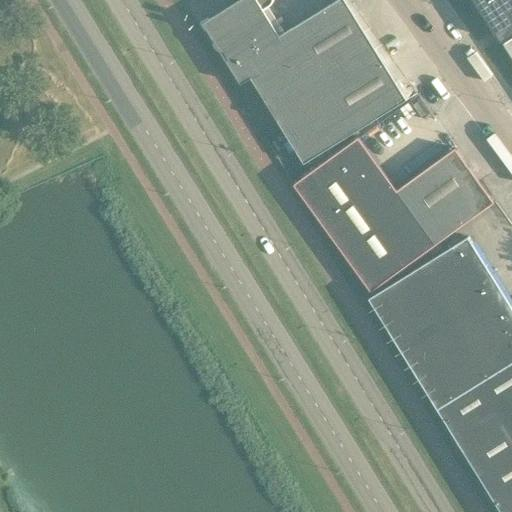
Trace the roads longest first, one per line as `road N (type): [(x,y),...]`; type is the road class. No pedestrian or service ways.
road 1 (secondary): [(60,0),(380,511)]
road 2 (secondary): [(437,511),(120,0)]
road 3 (unclassified): [(511,142),(408,0)]
